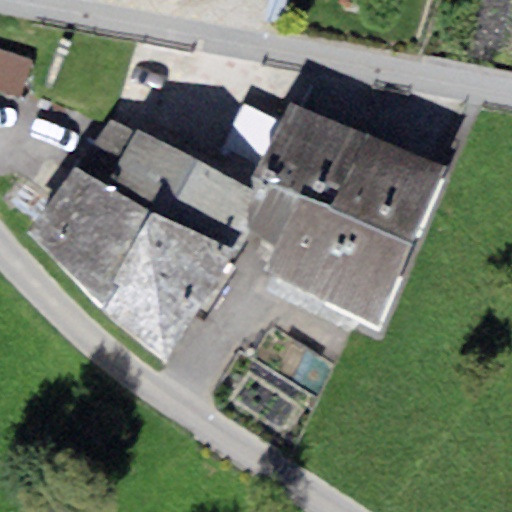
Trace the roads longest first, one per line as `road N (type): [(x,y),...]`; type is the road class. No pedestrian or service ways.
road 1 (residential): [(0,3),(511,104)]
road 2 (residential): [(333,511),(87,347),(0,251)]
